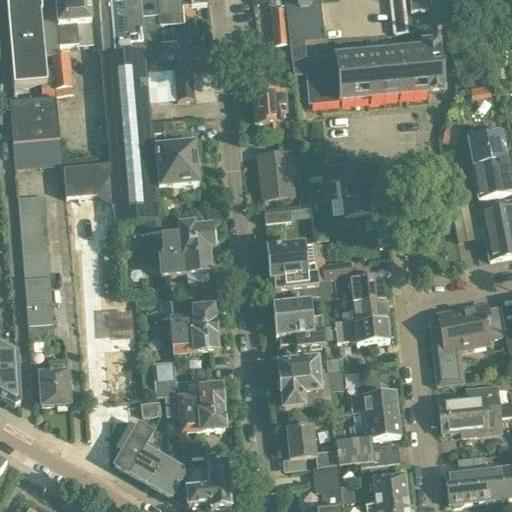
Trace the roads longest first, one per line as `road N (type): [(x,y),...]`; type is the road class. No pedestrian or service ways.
road 1 (residential): [(215,0),(265,511)]
road 2 (residential): [(408,317),(427,511)]
road 3 (residential): [(408,317),(381,132)]
road 4 (residential): [(141,511),(0,431)]
